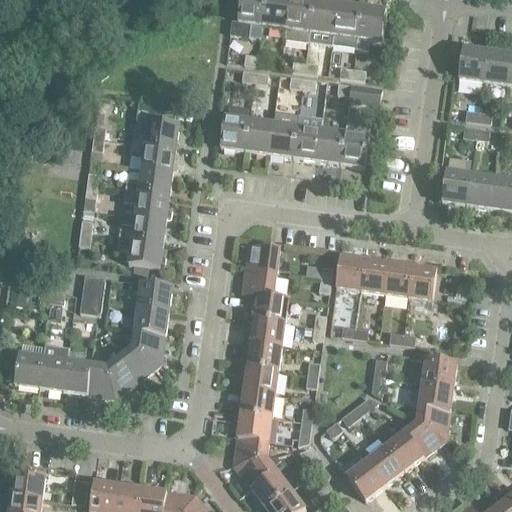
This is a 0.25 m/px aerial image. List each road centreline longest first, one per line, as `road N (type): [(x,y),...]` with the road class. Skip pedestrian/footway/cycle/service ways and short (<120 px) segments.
road 1 (residential): [(416,233),(253,211),(224,230),(196,428),(186,446)]
road 2 (residential): [(423,511),(485,464),(511,254)]
road 3 (residential): [(416,233),(448,0)]
road 4 (residential): [(186,446),(164,451),(0,428)]
